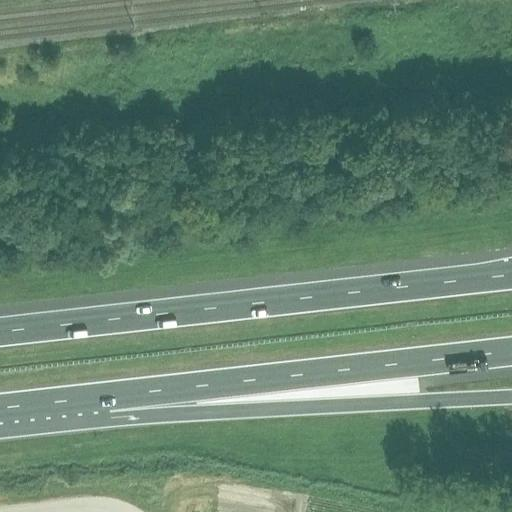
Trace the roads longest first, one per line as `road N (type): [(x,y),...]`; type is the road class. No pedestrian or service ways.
road 1 (motorway): [(511,275),(0,332)]
road 2 (motorway): [(104,398),(511,353)]
road 3 (motorway): [(104,398),(511,396)]
